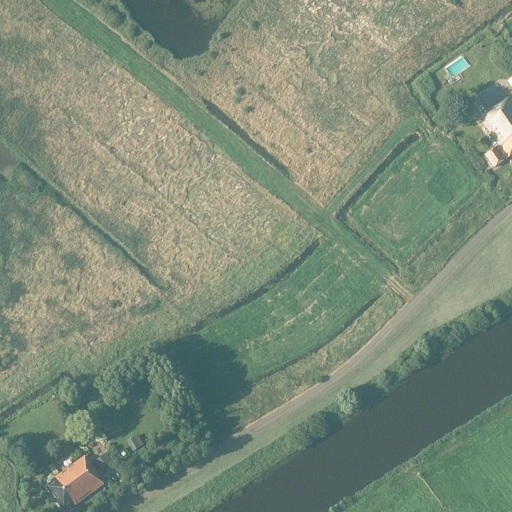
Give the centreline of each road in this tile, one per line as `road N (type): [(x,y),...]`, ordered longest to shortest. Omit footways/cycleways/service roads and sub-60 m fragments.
road 1 (unclassified): [(115,511),(342,375),(511,210)]
road 2 (track): [(414,303),(55,0)]
